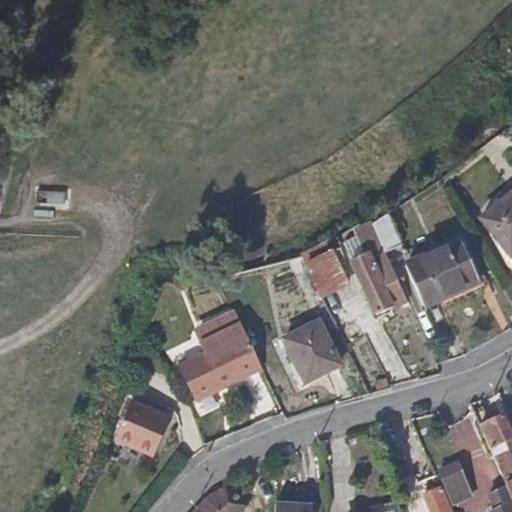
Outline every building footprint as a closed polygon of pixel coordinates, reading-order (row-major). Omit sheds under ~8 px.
[(64,207),(65,192),(37,190),(36,206),(64,207)] [(511,196),(479,224),(508,260),(511,257),(511,196)] [(372,228),(383,256),(385,258),(399,251),(386,216),(372,228)] [(345,243),(356,239),(354,233),(343,236),(345,243)] [(456,244),(402,267),(419,306),(435,299),(473,283),(456,244)] [(403,303),(385,258),(383,256),(365,264),(361,256),(346,263),(372,315),(403,303)] [(324,314),(349,302),(327,257),(302,270),(324,314)] [(484,292),(479,280),(473,283),(435,299),(440,311),(484,292)] [(196,404),(258,372),(228,315),(204,328),(210,340),(194,349),(199,359),(178,369),(196,404)] [(278,339),(299,383),(335,364),(314,321),(278,339)] [(173,425),(135,405),(116,441),(154,461),(173,425)] [(511,431),(504,413),(498,412),(494,413),(490,419),(482,423),(511,495),(511,431)] [(447,425),(459,471),(464,470),(463,466),(483,460),(472,419),(447,425)] [(322,497),(319,442),(294,452),(296,484),(311,484),(313,497),(322,497)] [(470,494),(464,478),(461,479),(455,465),(436,473),(448,502),(470,494)] [(511,511),(511,497),(507,487),(488,496),(494,511),(511,511)] [(446,511),(437,489),(421,497),(427,511),(446,511)] [(215,511),(202,501),(191,511),(215,511)] [(313,503),(277,502),(276,511),(312,511),(313,506),(313,503)]
